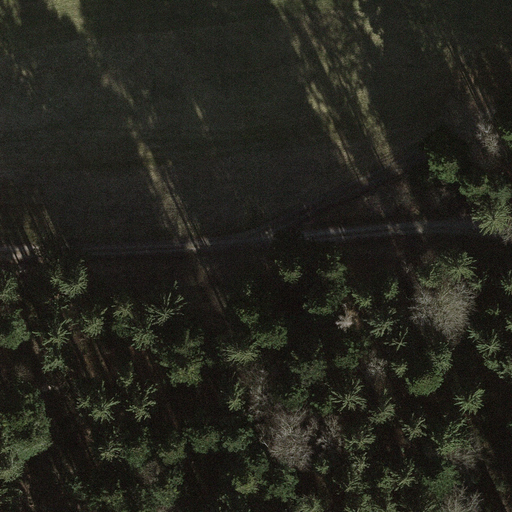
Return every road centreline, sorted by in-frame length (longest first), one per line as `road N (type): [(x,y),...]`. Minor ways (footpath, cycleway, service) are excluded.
road 1 (track): [(231,242),(358,202),(511,117)]
road 2 (track): [(231,242),(450,229),(511,240)]
road 3 (track): [(0,257),(111,258),(231,242)]
